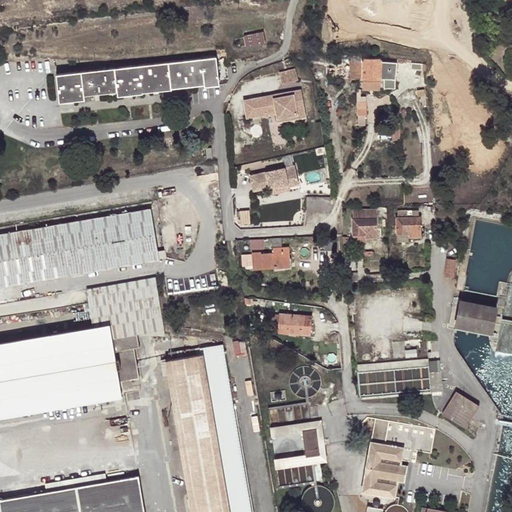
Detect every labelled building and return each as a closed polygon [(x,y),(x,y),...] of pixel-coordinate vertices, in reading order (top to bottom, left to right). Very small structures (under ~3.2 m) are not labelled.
[(245,35),(245,37),(247,46),(267,43),(265,32),(245,35)] [(357,80),(357,53),(350,53),(350,56),(338,56),(338,65),(350,66),(349,79),(357,80)] [(393,87),(393,63),(381,63),(381,59),(364,58),(364,53),(357,53),(357,80),(363,80),(363,86),(381,87),(381,79),(383,79),(383,87),(393,87)] [(117,89),(117,94),(140,92),(140,89),(168,86),(169,89),(202,85),(202,87),(217,85),(215,62),(208,63),(208,57),(53,74),(56,101),(84,98),(83,93),(117,89)] [(397,63),(393,63),(393,87),(383,87),(383,89),(396,89),(397,63)] [(281,71),(283,83),(299,80),(297,68),(281,71)] [(296,116),(306,115),(301,90),(282,94),(283,97),(273,99),(276,112),(277,117),(295,113),(296,116)] [(267,113),(276,112),(273,99),(283,97),(282,94),(264,97),(267,113)] [(267,113),(264,97),(244,101),(247,117),(267,113)] [(399,123),(391,123),(393,140),(400,139),(399,123)] [(323,148),(315,150),(317,157),(325,155),(323,148)] [(294,165),(250,175),(253,190),(269,187),(288,183),(289,187),(299,185),(294,165)] [(288,183),(269,187),(270,194),(290,190),(289,187),(288,183)] [(331,213),(331,198),(306,199),(306,213),(331,213)] [(0,285),(158,258),(157,250),(150,208),(0,233),(0,285)] [(397,217),(398,234),(410,234),(410,237),(422,236),(422,216),(421,216),(421,210),(412,211),(412,212),(412,217),(408,217),(408,212),(398,212),(399,217),(397,217)] [(365,219),(364,212),(355,213),(355,218),(354,219),(354,236),(366,235),(366,238),(379,238),(378,218),(377,218),(365,219)] [(282,237),(274,238),(274,245),(283,244),(282,237)] [(336,251),(336,238),(328,239),(328,251),(336,251)] [(289,257),(288,246),(273,247),(273,251),(261,252),(261,251),(251,251),(253,268),(273,267),(274,265),(284,264),(284,258),(289,257)] [(157,250),(158,258),(165,257),(164,249),(157,250)] [(447,258),(446,272),(454,273),(455,259),(447,258)] [(511,356),(511,269),(510,273),(506,283),(500,282),(497,296),(464,290),(463,299),(455,297),(450,324),(455,325),(454,332),(457,333),(458,326),(467,327),(466,332),(467,335),(469,333),(470,328),(479,329),(478,334),(479,337),(481,334),(482,330),(490,332),(489,337),(489,342),(490,347),(493,352),(496,353),(511,356)] [(357,272),(345,273),(346,281),(358,280),(357,272)] [(86,287),(88,301),(90,309),(91,323),(0,338),(0,415),(121,395),(121,394),(118,382),(136,378),(138,378),(133,349),(138,348),(136,335),(165,334),(156,276),(86,287)] [(311,334),(313,316),(280,313),(280,315),(271,315),(270,328),(278,329),(278,332),(311,334)] [(255,511),(225,347),(158,357),(188,511),(255,511)] [(429,358),(358,365),(358,372),(430,366),(432,391),(442,390),(440,359),(430,360),(429,358)] [(307,404),(310,404),(308,388),(310,386),(311,384),(312,382),(311,379),(310,377),(306,376),(303,376),(301,378),(299,381),(300,384),(300,386),(302,388),(305,388),(307,404)] [(138,391),(136,378),(118,382),(121,394),(138,391)] [(466,427),(479,406),(456,392),(443,413),(466,427)] [(277,467),(327,460),(320,422),(311,423),(271,428),(277,467)] [(370,444),(362,494),(395,499),(398,482),(401,465),(403,450),(370,444)] [(401,465),(398,482),(404,483),(407,467),(401,465)] [(47,490),(106,479),(105,472),(46,483),(47,490)] [(144,511),(138,474),(106,479),(47,490),(0,497),(0,505),(1,511),(144,511)] [(322,483),(318,483),(314,483),(310,485),(307,487),(304,490),(302,494),(301,498),(301,502),(302,506),(304,510),(306,511),(330,511),(331,511),(333,509),(335,506),(335,503),(336,499),(335,496),(334,493),(333,490),(330,488),(328,485),(325,484),(322,483)]
